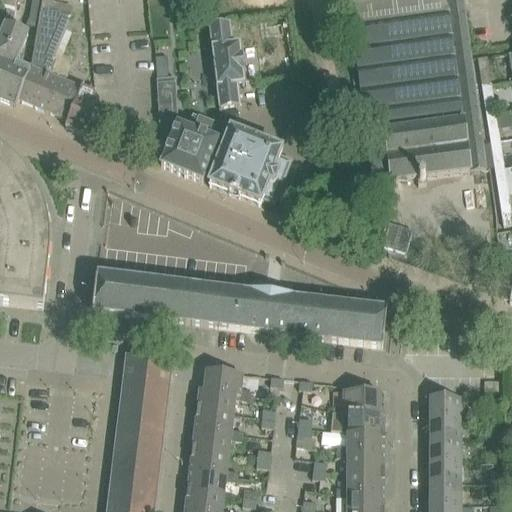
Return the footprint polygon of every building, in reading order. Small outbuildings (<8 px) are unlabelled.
[(17,0),(0,0),(0,7),(15,12),(17,0)] [(42,0),(41,13),(52,15),(53,5),(54,4),(54,0),(42,0)] [(347,0),(354,49),(376,214),(395,211),(392,186),(417,183),(418,189),(427,188),(426,182),(486,174),(471,57),(469,49),(469,47),(462,0),(412,0),(391,3),(390,0),(347,0)] [(18,103),(43,114),(57,81),(50,78),(56,64),(53,62),(71,18),(52,16),(41,13),(35,49),(31,73),(18,103)] [(245,87),(242,67),(240,47),(232,48),(230,27),(210,29),(219,111),(240,109),(237,87),(245,87)] [(0,71),(16,33),(6,28),(0,41),(0,71)] [(0,102),(16,110),(18,103),(31,73),(18,68),(31,39),(16,33),(0,71),(0,102)] [(487,60),(477,62),(480,77),(490,76),(487,60)] [(161,170),(187,181),(202,186),(219,144),(218,130),(194,121),(190,132),(179,127),(176,78),(170,79),(170,75),(157,76),(157,87),(162,168),(161,170)] [(57,80),(43,114),(68,124),(82,90),(65,83),(57,80)] [(68,124),(66,130),(94,142),(94,110),(94,95),(82,90),(68,124)] [(493,100),(484,102),(486,118),(496,116),(493,100)] [(496,116),(486,118),(489,134),(498,132),(496,116)] [(263,203),(275,208),(292,163),(281,159),(283,154),(221,130),(223,147),(225,147),(209,189),(210,189),(209,189),(261,209),(263,203)] [(0,307),(43,313),(50,262),(50,246),(49,232),(46,216),(41,201),(34,187),(25,175),(15,164),(3,153),(0,151),(0,307)] [(502,156),(492,158),(495,174),(505,172),(502,156)] [(505,172),(495,174),(497,189),(507,188),(505,172)] [(511,220),(511,212),(501,214),(503,230),(511,228),(511,220)] [(499,256),(502,277),(505,301),(511,300),(510,307),(511,307),(511,258),(509,258),(509,255),(499,256)] [(245,296),(97,277),(92,315),(300,341),(300,343),(315,345),(315,343),(383,351),(387,313),(245,296)] [(163,432),(171,364),(147,361),(127,359),(126,368),(119,426),(163,432)] [(206,374),(204,394),(251,400),(252,396),(252,395),(241,394),(243,378),(206,374)] [(284,383),(271,382),(270,391),(279,392),(283,392),(284,383)] [(299,394),(303,394),(311,395),(312,387),(300,385),(299,394)] [(200,393),(197,414),(234,418),(236,404),(251,406),(251,400),(204,394),(200,393)] [(332,411),(332,416),(380,416),(380,395),(344,395),(343,411),(332,411)] [(430,401),(430,423),(462,423),(462,401),(430,401)] [(499,423),(499,411),(491,411),(491,423),(499,423)] [(197,414),(195,434),(243,440),(244,435),(232,434),(234,418),(197,414)] [(263,414),(262,423),(275,424),(276,416),(263,414)] [(332,416),(330,436),(347,437),(384,437),(384,416),(384,415),(380,416),(332,416)] [(261,431),(274,433),(275,424),(262,423),(261,431)] [(299,423),(298,431),(310,433),(312,424),(299,423)] [(430,423),(430,444),(462,445),(462,423),(430,423)] [(108,511),(153,511),(163,432),(119,426),(108,511)] [(309,442),(310,433),(298,431),(297,440),(309,442)] [(499,445),(499,433),(491,433),(491,445),(499,445)] [(195,434),(192,455),(229,459),(231,444),(242,445),(243,440),(195,434)] [(337,452),(337,458),(384,458),(384,437),(347,437),(347,452),(337,452)] [(430,444),(430,466),(461,466),(462,445),(430,444)] [(499,445),(491,445),(491,457),(499,457),(499,445)] [(192,455),(190,476),(238,481),(239,475),(227,474),(229,459),(192,455)] [(259,455),(257,463),(270,465),(271,456),(259,455)] [(337,458),(337,463),(348,463),(347,478),(384,478),(384,458),(337,458)] [(256,472),(269,473),(270,465),(257,463),(256,472)] [(315,466),(314,474),(326,476),(327,467),(315,466)] [(430,466),(429,488),(461,488),(461,466),(430,466)] [(325,485),(326,476),(314,474),(313,481),(313,483),(325,485)] [(190,476),(187,496),(224,501),(226,484),(237,486),(238,481),(190,476)] [(499,488),(499,476),(491,476),(491,488),(499,488)] [(336,493),(336,498),(384,498),(384,478),(347,478),(347,493),(336,493)] [(105,481),(91,481),(91,504),(105,504),(105,481)] [(429,488),(429,510),(461,510),(461,488),(429,488)] [(499,488),(491,488),(491,500),(499,500),(499,488)] [(244,494),(243,503),(256,504),(257,496),(244,494)] [(222,511),(224,501),(187,496),(185,511),(222,511)] [(336,498),(336,511),(383,511),(384,498),(336,498)] [(246,511),(255,511),(256,504),(243,503),(242,511),(246,511)]
